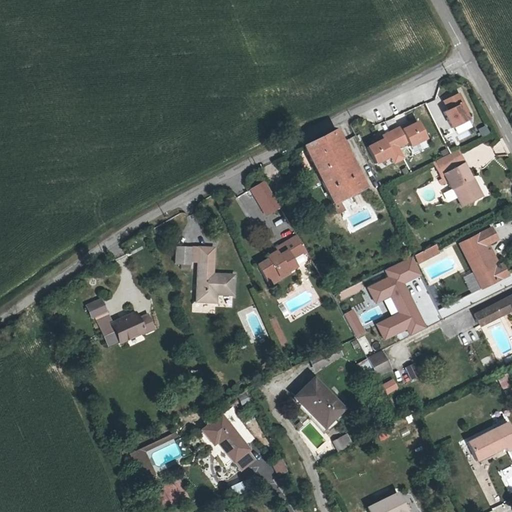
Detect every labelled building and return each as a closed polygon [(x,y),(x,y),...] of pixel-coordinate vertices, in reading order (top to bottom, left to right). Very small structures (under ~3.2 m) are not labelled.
[(461,91),(445,99),(449,108),(443,111),(452,128),(474,117),(461,91)] [(352,153),(358,150),(346,123),(339,126),(352,153)] [(418,123),(404,129),(412,146),(426,140),(418,123)] [(478,129),(481,137),(490,134),(486,125),(478,129)] [(326,166),(352,153),(339,126),(314,138),(326,166)] [(396,128),(383,134),(390,151),(404,145),(396,128)] [(467,163),(489,157),(484,139),(462,144),(467,163)] [(382,141),(369,147),(376,164),(390,157),(382,141)] [(422,142),(411,147),(413,152),(424,148),(422,142)] [(330,173),(333,181),(365,166),(358,150),(352,153),(326,166),(330,173)] [(465,207),(485,197),(474,179),(477,178),(469,163),(445,175),(453,191),(456,189),(465,207)] [(315,171),(319,180),(330,173),(326,166),(315,171)] [(365,166),(333,181),(340,195),(345,193),(372,180),(365,166)] [(275,207),(260,182),(246,190),(261,216),(275,207)] [(345,193),(340,195),(344,206),(350,203),(345,193)] [(334,206),(338,214),(345,210),(341,202),(334,206)] [(503,263),(500,265),(494,268),(483,245),(488,242),(498,238),(493,227),(460,243),(482,286),(508,274),(503,263)] [(281,279),(296,269),(298,268),(294,261),(308,253),(299,238),(276,252),(278,254),(270,260),(271,262),(260,268),(270,283),(280,277),(281,279)] [(439,245),(423,254),(418,256),(422,264),(443,253),(439,245)] [(190,254),(190,249),(177,249),(176,265),(182,265),(182,270),(190,270),(190,262),(199,262),(198,303),(217,303),(218,294),(235,294),(235,275),(213,275),(213,249),(199,249),(198,254),(190,254)] [(422,277),(412,256),(383,270),(387,279),(370,287),(377,303),(390,297),(399,314),(379,324),(386,339),(408,329),(410,334),(427,327),(407,285),(422,277)] [(103,294),(83,303),(90,318),(95,316),(108,346),(154,326),(148,312),(117,325),(103,294)] [(480,323),(499,314),(511,308),(511,294),(494,303),(475,313),(480,323)] [(355,337),(365,331),(352,309),(342,314),(355,337)] [(458,336),(464,347),(479,339),(473,328),(458,336)] [(364,353),(372,349),(365,335),(357,339),(364,353)] [(367,357),(377,377),(392,370),(382,350),(367,357)] [(357,363),(363,373),(371,369),(366,359),(357,363)] [(404,367),(411,380),(421,375),(414,362),(404,367)] [(308,410),(311,408),(324,422),(341,407),(314,377),(294,395),(308,410)] [(393,378),(382,385),(388,395),(399,388),(393,378)] [(509,437),(511,442),(511,441),(511,417),(510,415),(472,435),(481,452),(509,437)] [(234,462),(249,450),(222,416),(203,431),(215,445),(218,443),(234,462)] [(236,429),(245,442),(252,438),(242,425),(236,429)] [(347,433),(332,441),(337,452),(353,444),(347,433)] [(279,475),(287,471),(281,459),(272,463),(279,475)] [(154,493),(164,510),(189,495),(179,478),(154,493)] [(370,511),(410,511),(402,492),(369,508),(370,511)]
